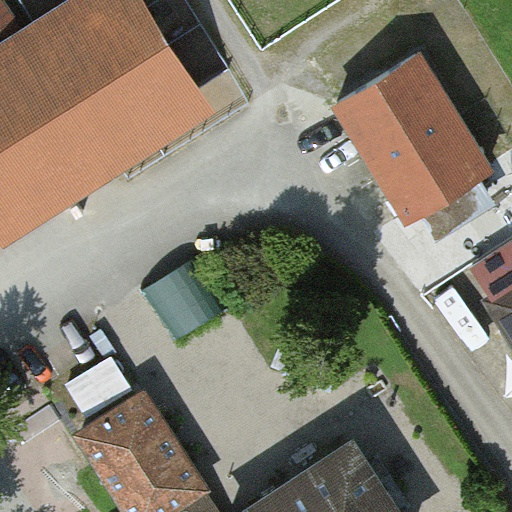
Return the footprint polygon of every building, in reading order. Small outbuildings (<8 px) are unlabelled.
[(229,120),(154,0),(88,0),(35,33),(14,0),(0,0),(0,229),(6,226),(20,249),(229,120)] [(506,173),(433,55),(349,107),(422,225),(506,173)] [(511,290),(495,301),(511,327),(511,290)] [(94,410),(140,382),(120,350),(74,378),(94,410)] [(228,511),(156,396),(86,439),(131,511),(228,511)] [(415,511),(371,444),(266,511),(415,511)]
